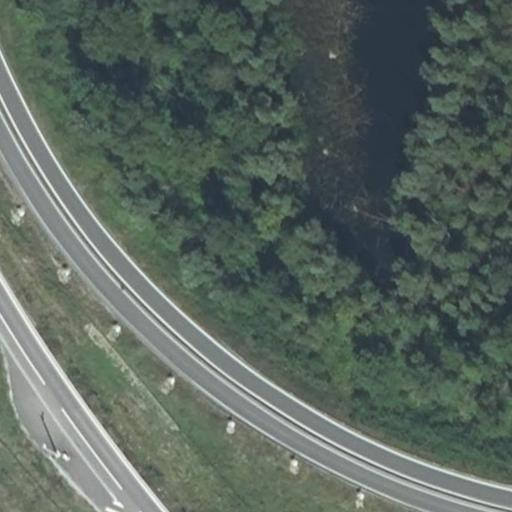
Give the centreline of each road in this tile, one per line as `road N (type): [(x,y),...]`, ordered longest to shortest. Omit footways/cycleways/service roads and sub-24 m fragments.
road 1 (motorway): [(511,502),(395,466),(310,425),(166,318),(57,187),(0,74)]
road 2 (motorway): [(0,134),(63,238),(192,373),(336,464),(455,511)]
road 3 (motorway): [(0,286),(57,385),(156,511)]
